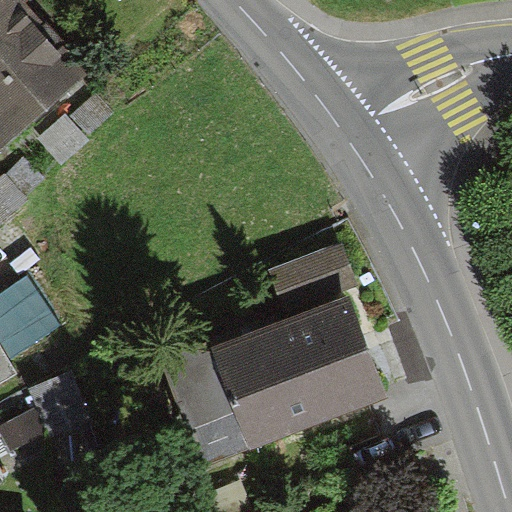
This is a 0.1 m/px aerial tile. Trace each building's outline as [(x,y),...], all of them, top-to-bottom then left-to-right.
[(0,3),(0,107),(52,64),(0,3)] [(0,207),(33,180),(17,161),(0,175),(0,207)] [(333,248),(274,273),(284,296),(342,271),(333,248)] [(214,365),(248,442),(368,389),(333,311),(214,365)] [(0,378),(14,369),(0,348),(0,378)]
